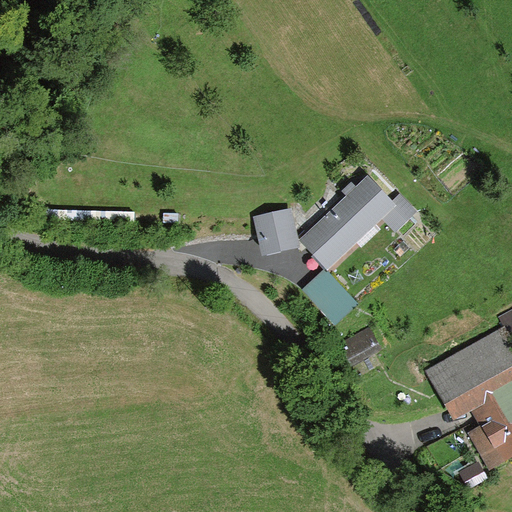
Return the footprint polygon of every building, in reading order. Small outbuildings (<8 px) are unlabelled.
[(365,180),(293,244),(313,266),(385,203),(365,180)] [(306,205),(313,199),(306,191),(299,197),(306,205)] [(259,251),(289,248),(286,212),(255,215),(259,251)] [(349,301),(322,270),(300,289),(328,320),(349,301)] [(488,466),(511,452),(511,342),(505,329),(430,369),(453,412),(468,404),(480,426),(470,431),(488,466)] [(336,346),(345,362),(371,348),(363,332),(336,346)]
